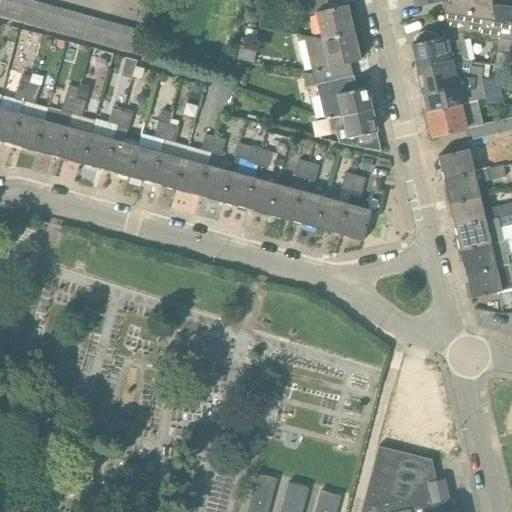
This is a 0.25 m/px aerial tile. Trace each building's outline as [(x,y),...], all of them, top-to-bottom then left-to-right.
[(2,0),(0,10),(0,17),(10,21),(15,0),(2,0)] [(15,0),(10,21),(22,24),(28,0),(26,0),(15,0)] [(22,24),(34,27),(40,4),(28,0),(22,24)] [(322,39),(354,32),(348,5),(329,10),(326,0),(309,0),(304,1),(307,16),(316,14),(322,39)] [(445,15),(480,20),(477,5),(490,2),(489,0),(415,0),(417,5),(415,6),(415,7),(442,1),(445,15)] [(34,27),(45,30),(51,7),(40,4),(34,27)] [(45,30),(57,34),(63,10),(51,7),(45,30)] [(57,34),(69,37),(75,13),(63,10),(57,34)] [(69,37),(81,40),(87,17),(75,13),(69,37)] [(419,69),(453,61),(470,63),(463,34),(499,39),(497,53),(511,54),(511,24),(480,20),(445,15),(448,29),(441,31),(443,38),(441,38),(440,34),(415,40),(416,44),(413,45),(419,69)] [(81,40),(92,43),(98,20),(87,17),(81,40)] [(92,43),(104,47),(110,23),(98,20),(92,43)] [(104,47),(116,50),(122,27),(110,23),(104,47)] [(116,50),(128,53),(134,30),(122,27),(116,50)] [(128,53),(142,57),(144,33),(134,30),(128,53)] [(315,85),(346,79),(343,65),(361,61),(354,32),(322,39),(304,36),(312,72),(315,85)] [(459,88),(480,92),(486,92),(483,81),(484,65),(470,63),(453,61),(419,69),(425,96),(459,88)] [(328,119),(372,109),(367,88),(349,92),(346,79),(315,85),(315,86),(324,120),(328,119)] [(14,99),(25,102),(30,86),(19,83),(14,99)] [(25,102),(35,105),(40,89),(30,86),(25,102)] [(462,105),(478,102),(482,101),(480,92),(459,88),(425,96),(429,112),(462,105)] [(13,145),(25,102),(14,99),(2,97),(0,103),(0,142),(5,143),(13,145)] [(61,112),(72,116),(76,99),(66,97),(61,112)] [(76,99),(72,116),(82,119),(87,102),(76,99)] [(48,109),(35,105),(25,102),(13,145),(21,147),(21,148),(36,152),(48,109)] [(473,140),(511,131),(511,118),(483,125),(478,102),(462,105),(429,112),(428,113),(434,138),(471,129),(473,140)] [(60,158),(72,116),(61,112),(48,109),(36,152),(52,156),(52,155),(60,158)] [(123,113),(112,109),(108,126),(119,129),(123,113)] [(377,133),(377,132),(372,109),(328,119),(330,131),(333,130),(336,144),(348,146),(381,152),(377,133)] [(123,113),(119,129),(128,132),(133,115),(123,113)] [(94,122),(82,119),(72,116),(60,158),(68,160),(68,161),(82,164),(94,122)] [(154,138),(165,141),(169,125),(158,122),(154,138)] [(169,125),(165,141),(175,144),(179,128),(169,125)] [(107,170),(115,140),(92,134),(83,165),(98,169),(99,168),(107,170)] [(162,153),(165,141),(154,138),(142,134),(138,146),(130,178),(145,182),(145,181),(153,183),(162,153)] [(201,151),(212,154),(216,138),(205,135),(201,151)] [(216,138),(212,154),(222,157),(226,141),(216,138)] [(114,173),(130,178),(138,146),(115,140),(107,170),(115,173),(114,173)] [(208,166),(212,154),(201,151),(188,147),(185,159),(184,159),(176,190),(192,195),(192,194),(200,196),(208,166)] [(247,164),(257,167),(262,151),(252,148),(247,164)] [(445,181),(503,167),(511,165),(509,155),(485,161),(485,159),(472,162),(469,150),(438,157),(442,173),(443,173),(445,181)] [(262,151),(257,167),(268,170),(273,153),(262,151)] [(161,186),(176,190),(184,159),(162,153),(153,183),(161,185),(161,186)] [(304,180),(308,163),(298,161),(294,177),(304,180)] [(309,163),(308,163),(304,180),(315,183),(319,166),(309,163)] [(208,199),(223,203),(231,172),(208,166),(200,196),(208,198),(208,199)] [(449,204),(480,197),(477,184),(506,177),(503,167),(445,181),(446,189),(449,204)] [(239,207),(246,209),(255,178),(231,172),(223,203),(238,207),(239,207)] [(351,191),(355,176),(345,173),(341,189),(351,191)] [(347,204),(339,234),(348,237),(363,242),(372,211),(358,207),(366,179),(355,176),(351,191),(347,204)] [(254,212),(270,216),(278,185),(255,178),(246,209),(255,211),(254,212)] [(285,219),(292,221),(301,191),(278,185),(270,216),(285,220),(285,219)] [(317,229),(326,198),(301,191),(292,221),(301,224),(301,225),(317,229)] [(456,228),(511,214),(511,204),(483,210),(480,197),(449,204),(453,220),(454,220),(456,228)] [(339,234),(347,204),(326,198),(317,229),(332,233),(332,232),(339,234)] [(460,252),(491,245),(504,242),(500,228),(511,225),(511,214),(456,228),(458,236),(457,236),(460,252)] [(467,275),(511,264),(511,253),(494,257),(491,245),(460,252),(464,267),(465,267),(467,275)] [(468,283),(472,299),(511,289),(511,264),(467,275),(469,283),(468,283)] [(451,511),(444,480),(436,482),(432,461),(378,447),(361,511),(451,511)] [(247,511),(269,511),(277,474),(256,470),(247,511)] [(287,480),(281,511),(302,511),(307,483),(287,480)] [(321,488),(315,511),(336,511),(341,493),(321,488)]
